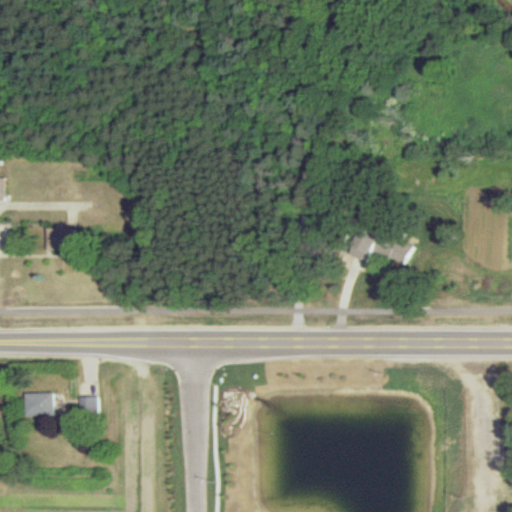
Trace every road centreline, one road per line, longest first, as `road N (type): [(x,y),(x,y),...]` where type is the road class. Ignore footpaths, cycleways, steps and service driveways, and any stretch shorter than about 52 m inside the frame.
road 1 (tertiary): [(511,341),(0,341)]
road 2 (residential): [(188,341),(189,511)]
